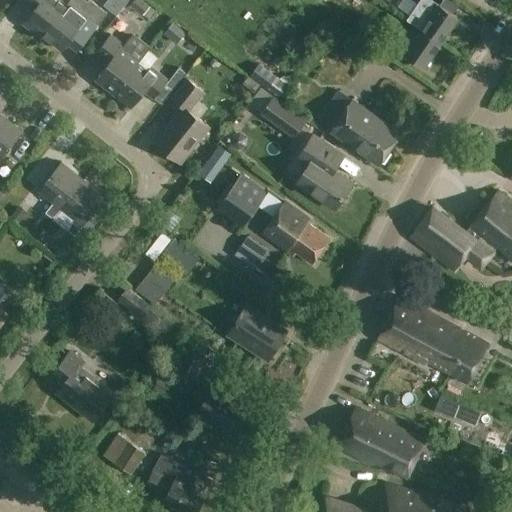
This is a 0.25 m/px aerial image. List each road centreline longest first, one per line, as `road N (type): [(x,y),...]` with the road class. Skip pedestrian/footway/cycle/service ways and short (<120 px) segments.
road 1 (tertiary): [(262,511),(391,236),(511,36)]
road 2 (unclassified): [(0,380),(146,195),(147,166),(0,49)]
